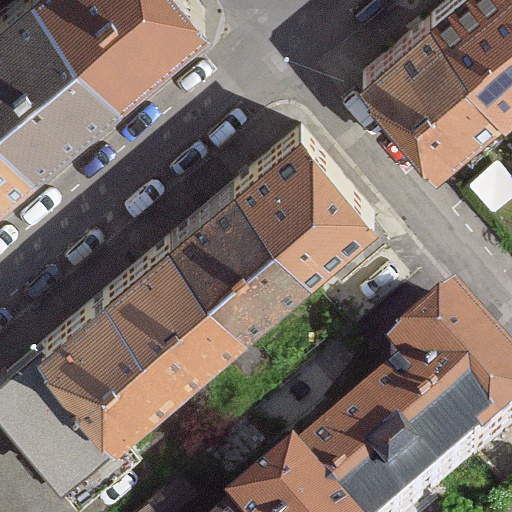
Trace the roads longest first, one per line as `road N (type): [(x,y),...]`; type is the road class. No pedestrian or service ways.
road 1 (residential): [(0,282),(278,37)]
road 2 (residential): [(278,37),(511,314)]
